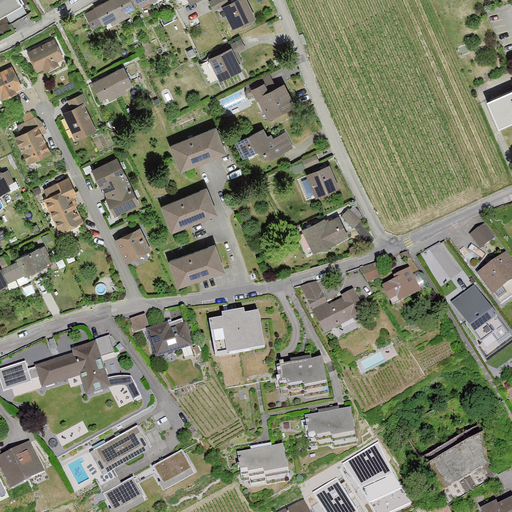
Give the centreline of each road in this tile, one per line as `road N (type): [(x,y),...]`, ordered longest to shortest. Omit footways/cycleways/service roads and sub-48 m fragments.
road 1 (residential): [(388,250),(280,0)]
road 2 (residential): [(388,250),(287,283),(139,305)]
road 3 (residential): [(139,305),(44,110)]
road 4 (unknown): [(110,310),(176,422),(167,445)]
road 5 (residential): [(139,305),(85,315),(0,349)]
road 6 (residential): [(511,194),(388,250)]
road 7 (unknown): [(511,74),(479,95),(511,169)]
